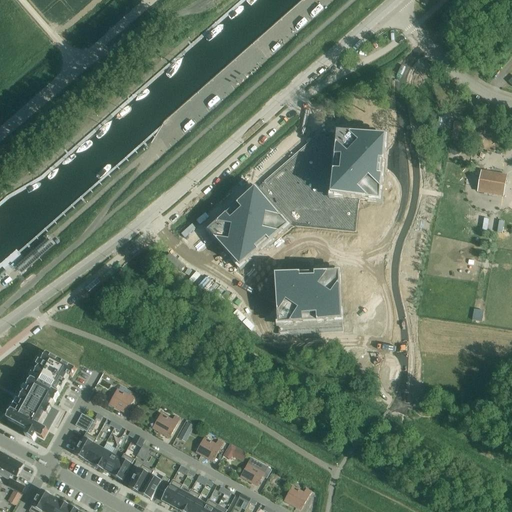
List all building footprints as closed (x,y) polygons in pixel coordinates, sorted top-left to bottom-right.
[(309,147),(210,238),(248,279),(292,237),(363,237),(363,204),(389,204),(388,147),(309,147)] [(507,176),(482,172),(478,192),(493,195),(495,185),(505,187),(507,176)] [(50,238),(35,250),(41,256),(53,246),(55,244),(53,242),(50,238)] [(32,253),(16,267),(22,273),(38,259),(32,253)] [(341,285),(280,285),(281,333),(340,334),(341,285)] [(12,412),(7,420),(29,432),(26,437),(34,442),(37,436),(44,440),(48,432),(46,431),(49,425),(51,426),(59,412),(52,408),(49,407),(52,402),(55,403),(56,402),(59,397),(59,395),(57,394),(67,375),(70,377),(71,378),(76,370),(46,354),(42,362),(45,363),(42,369),(39,367),(35,375),(38,377),(35,382),(32,380),(27,388),(30,390),(27,395),(24,393),(20,401),(23,403),(17,415),(12,412)] [(118,391),(114,397),(119,400),(115,408),(126,415),(137,396),(132,393),(129,397),(118,391)] [(82,415),(76,426),(87,433),(94,421),(83,415),(82,415)] [(159,432),(170,439),(181,420),(176,417),(173,421),(162,415),(158,422),(163,424),(159,432)] [(188,423),(184,430),(191,434),(195,427),(188,423)] [(87,434),(75,456),(85,461),(94,444),(94,445),(97,440),(87,434)] [(136,436),(132,443),(141,448),(145,441),(136,436)] [(201,446),(197,454),(202,456),(214,463),(224,444),(219,442),(217,446),(205,439),(201,446)] [(94,444),(85,461),(94,466),(103,450),(94,445),(94,444)] [(143,445),(140,451),(147,455),(150,449),(147,447),(143,445)] [(236,449),(232,456),(243,462),(247,455),(247,454),(236,448),(236,449)] [(94,466),(104,472),(104,471),(113,455),(103,450),(94,466)] [(0,452),(0,468),(11,475),(17,478),(24,466),(0,452)] [(113,455),(104,471),(113,476),(122,460),(113,455)] [(113,476),(113,477),(123,482),(134,461),(124,455),(122,460),(113,476)] [(250,464),(246,470),(251,473),(247,481),(258,487),(264,478),(267,479),(272,471),(269,469),(264,466),(252,459),(250,464)] [(136,477),(129,489),(140,495),(151,476),(154,472),(137,463),(131,474),(136,477)] [(151,476),(140,495),(151,501),(158,489),(163,492),(169,481),(164,478),(162,482),(151,476)] [(199,476),(196,482),(205,487),(206,485),(208,481),(203,478),(199,476)] [(12,480),(8,487),(22,495),(26,487),(12,480)] [(173,481),(162,502),(171,507),(180,491),(183,486),(173,481)] [(290,505),(302,511),(312,493),(307,490),(305,494),(293,488),(290,494),(295,497),(290,505)] [(42,491),(30,511),(42,511),(51,497),(52,497),(52,496),(42,491)] [(180,491),(171,507),(180,511),(189,495),(188,495),(180,491)] [(189,495),(180,511),(191,511),(198,500),(198,501),(200,496),(191,491),(188,495),(189,495)] [(13,492),(8,502),(16,506),(18,502),(21,496),(13,492)] [(239,498),(239,499),(248,505),(251,499),(242,494),(239,498)] [(51,497),(42,511),(55,511),(61,502),(60,502),(52,497),(51,497)] [(198,500),(191,511),(203,511),(207,505),(206,505),(198,501),(198,500)] [(61,502),(55,511),(67,511),(71,507),(61,501),(60,502),(61,502)] [(207,505),(203,511),(214,511),(216,510),(218,506),(209,501),(206,505),(207,505)]
